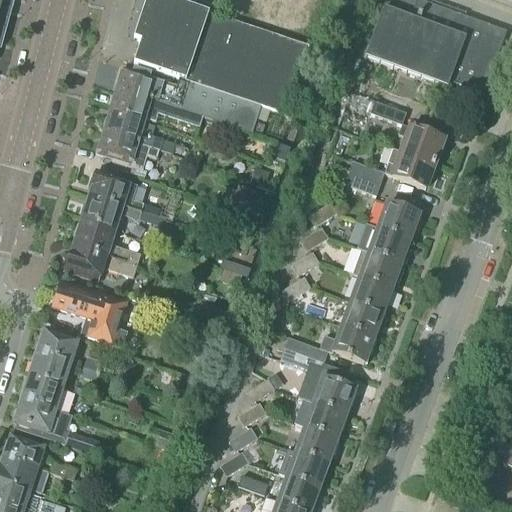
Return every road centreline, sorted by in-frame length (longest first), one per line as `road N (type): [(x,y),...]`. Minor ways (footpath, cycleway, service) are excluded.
road 1 (residential): [(511,158),(381,511)]
road 2 (tertiary): [(5,203),(57,0)]
